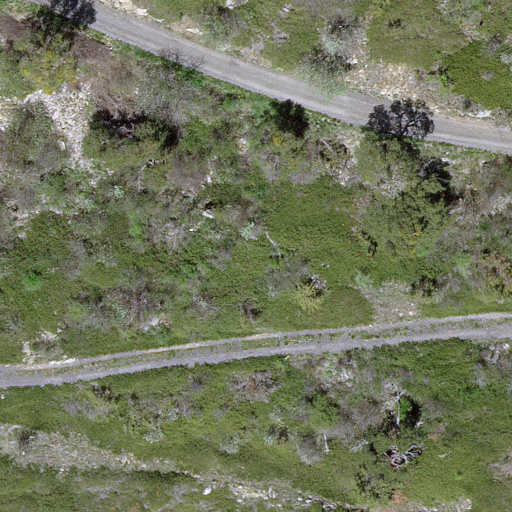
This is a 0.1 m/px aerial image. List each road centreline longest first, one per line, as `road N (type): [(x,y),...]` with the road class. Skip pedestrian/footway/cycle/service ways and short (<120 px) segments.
road 1 (track): [(511,325),(379,333),(0,384)]
road 2 (track): [(511,139),(263,85),(60,0)]
